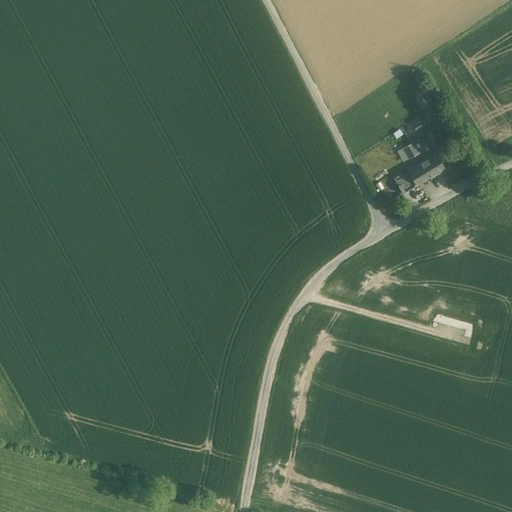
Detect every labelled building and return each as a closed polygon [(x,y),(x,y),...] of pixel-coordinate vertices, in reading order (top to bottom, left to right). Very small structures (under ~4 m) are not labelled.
[(439,143),(431,130),(424,134),(432,148),(439,143)] [(413,144),(404,148),(409,157),(418,152),(413,144)] [(402,161),(409,157),(404,148),(397,152),(402,161)] [(445,168),(436,153),(420,163),(429,177),(429,178),(445,168)] [(420,163),(408,170),(411,175),(415,181),(417,184),(429,177),(420,163)] [(401,194),(414,187),(411,183),(415,181),(411,175),(408,177),(406,175),(398,180),(396,178),(394,179),(392,180),(401,194)]
